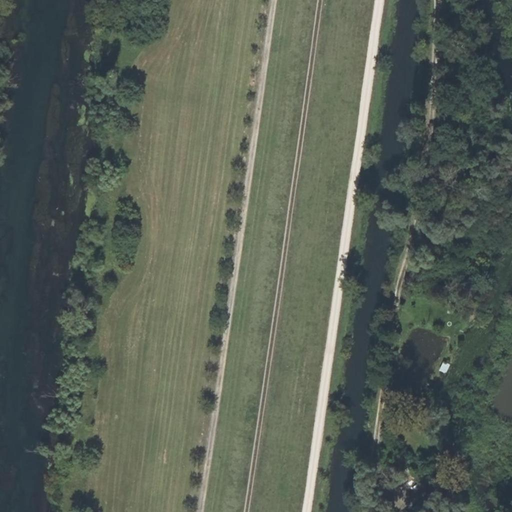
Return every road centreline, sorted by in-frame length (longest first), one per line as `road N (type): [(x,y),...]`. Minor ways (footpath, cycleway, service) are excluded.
road 1 (track): [(245,511),(319,0)]
road 2 (track): [(366,511),(427,142),(436,0)]
road 3 (track): [(272,0),(199,511)]
road 4 (track): [(306,511),(378,0)]
